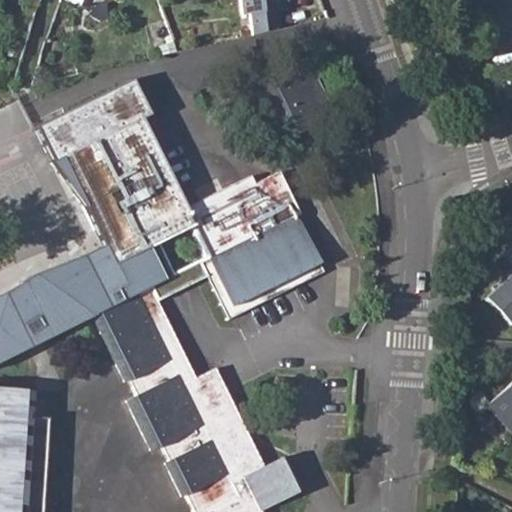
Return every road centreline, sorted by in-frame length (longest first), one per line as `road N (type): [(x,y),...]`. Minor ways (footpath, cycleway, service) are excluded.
road 1 (residential): [(412,171),(399,511)]
road 2 (residential): [(361,0),(412,171)]
road 3 (unknown): [(124,511),(78,399)]
